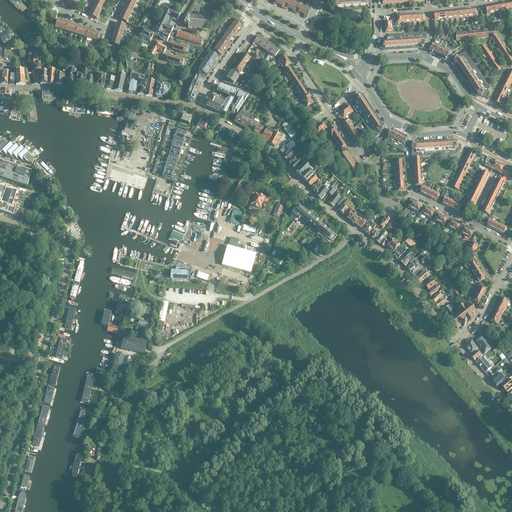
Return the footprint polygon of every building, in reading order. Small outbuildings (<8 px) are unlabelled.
[(16,0),(10,0),(9,1),(19,11),(24,7),(16,0)] [(74,8),(77,3),(70,0),(68,0),(66,4),(74,8)] [(102,9),(104,4),(96,0),(94,5),(102,9)] [(284,9),(287,1),(284,0),(281,0),(279,5),(282,6),(282,8),(284,9)] [(290,9),(293,3),(287,1),(284,9),(287,10),(287,8),(290,9)] [(295,13),(298,6),(293,3),(290,9),(294,11),(293,12),(295,13)] [(131,13),(134,8),(126,4),(124,9),(131,13)] [(99,14),(102,9),(94,5),(91,10),(99,14)] [(301,14),(304,8),(298,6),(295,13),(298,14),(298,13),(301,14)] [(307,18),(310,10),(304,8),(301,14),(305,15),(304,17),(307,18)] [(129,18),(131,13),(124,9),(121,14),(129,18)] [(170,18),(173,12),(166,9),(164,13),(163,15),(170,18)] [(40,22),(30,10),(26,14),(35,25),(40,22)] [(97,19),(99,14),(91,10),(89,15),(97,19)] [(177,21),(180,14),(173,11),(173,12),(170,18),(175,20),(177,21)] [(126,23),(129,18),(121,14),(119,19),(126,23)] [(167,25),(170,18),(163,15),(160,21),(167,25)] [(208,27),(209,22),(208,21),(208,18),(189,17),(189,20),(184,20),(184,24),(188,25),(188,28),(207,30),(207,27),(208,27)] [(172,28),(175,20),(170,18),(167,25),(166,25),(163,32),(170,36),(173,29),(172,28)] [(60,30),(63,22),(57,20),(55,28),(60,30)] [(163,32),(166,25),(167,25),(160,21),(156,28),(163,32)] [(242,26),(236,21),(232,26),(237,30),(239,27),(241,28),(242,26)] [(124,31),(126,25),(117,23),(116,28),(124,31)] [(235,33),(237,30),(232,26),(228,31),(235,36),(236,34),(235,33)] [(150,42),(154,35),(154,34),(142,28),(139,36),(150,42)] [(163,32),(156,28),(154,34),(154,35),(161,38),(160,39),(167,42),(170,36),(163,32)] [(235,36),(228,31),(225,36),(230,40),(232,37),(234,38),(235,36)] [(7,34),(5,32),(0,35),(0,39),(4,45),(10,40),(10,38),(7,34)] [(97,41),(100,33),(94,32),(92,40),(97,41)] [(202,40),(190,37),(191,35),(180,32),(176,38),(201,45),(202,40)] [(500,40),(499,38),(496,34),(492,37),(496,43),(500,40)] [(228,43),(230,40),(225,36),(221,41),(228,45),(229,43),(228,43)] [(259,46),(264,40),(259,36),(254,43),(259,46)] [(390,45),(390,37),(388,37),(388,41),(385,41),(382,44),(382,48),(385,50),(390,49),(390,45)] [(119,47),(120,41),(112,39),(111,44),(119,47)] [(264,50),(269,44),(264,40),(259,46),(264,50)] [(438,50),(440,46),(439,45),(441,41),(439,40),(435,41),(435,44),(431,51),(431,53),(432,54),(433,53),(436,54),(438,50)] [(504,46),(503,44),(500,40),(496,43),(499,49),(504,46)] [(228,45),(221,41),(218,46),(223,50),(225,47),(227,48),(228,45)] [(163,54),(166,48),(157,42),(150,54),(153,56),(157,50),(163,54)] [(451,52),(454,50),(452,47),(442,42),(440,46),(445,49),(444,53),(442,58),(445,59),(445,60),(446,60),(448,59),(451,52)] [(186,54),(187,48),(186,48),(187,45),(183,44),(182,46),(174,44),(174,45),(174,46),(173,45),(173,46),(173,48),(172,49),(172,50),(177,51),(178,51),(179,51),(178,52),(186,54)] [(270,53),(274,48),(269,44),(264,50),(270,53)] [(41,70),(41,55),(40,49),(40,46),(34,46),(34,49),(29,50),(30,55),(33,54),(33,56),(33,65),(35,65),(35,70),(41,70)] [(221,52),(223,50),(218,46),(214,51),(221,55),(222,53),(221,52)] [(444,53),(445,49),(440,46),(438,50),(436,54),(442,58),(444,53)] [(489,52),(488,49),(485,46),(481,49),(485,55),(489,52)] [(508,52),(506,50),(504,46),(499,49),(503,55),(508,52)] [(275,57),(279,51),(274,48),(270,53),(275,57)] [(461,63),(465,60),(468,58),(469,57),(466,52),(458,57),(455,63),(455,65),(456,65),(457,65),(457,66),(462,63),(461,63)] [(493,58),(492,55),(489,52),(485,55),(489,61),(493,58)] [(511,58),(510,55),(508,52),(503,55),(507,61),(511,58)] [(213,63),(217,58),(218,58),(211,53),(207,59),(213,63)] [(247,63),(251,57),(246,54),(242,59),(247,63)] [(180,65),(181,59),(168,56),(168,57),(167,57),(167,58),(167,60),(167,59),(167,60),(167,61),(166,61),(171,63),(172,62),(173,62),(172,63),(180,65)] [(497,64),(496,61),(493,58),(489,61),(492,67),(497,64)] [(209,69),(213,63),(207,59),(203,65),(209,69)] [(465,67),(468,65),(465,60),(461,63),(462,63),(457,66),(461,71),(465,68),(465,67)] [(501,69),(499,67),(497,64),(492,67),(496,73),(501,69)] [(206,75),(209,69),(203,65),(199,71),(206,75)] [(468,73),(472,70),(468,65),(465,67),(465,68),(461,71),(464,76),(468,73)] [(8,85),(9,72),(12,73),(13,67),(3,66),(2,83),(1,83),(1,84),(8,85)] [(238,75),(242,71),(236,67),(233,72),(238,75)] [(292,73),(290,70),(289,67),(283,71),(287,77),(292,73)] [(471,77),(475,75),(477,73),(479,72),(476,67),(474,68),(472,70),(468,73),(464,76),(467,81),(472,78),(471,77)] [(74,83),(76,71),(69,69),(66,86),(72,87),(73,82),(74,83)] [(25,86),(25,76),(24,76),(24,70),(15,71),(16,77),(15,77),(16,86),(25,86)] [(66,78),(67,70),(63,70),(62,75),(56,74),(55,85),(62,86),(63,78),(66,78)] [(84,89),(87,72),(83,71),(83,75),(77,74),(76,79),(77,80),(76,86),(76,87),(77,87),(84,89)] [(247,83),(234,74),(232,72),(228,78),(225,77),(223,83),(243,89),(247,83)] [(203,80),(195,77),(186,74),(184,80),(192,83),(200,86),(203,80)] [(122,92),(125,76),(118,75),(114,92),(122,92)] [(137,88),(138,82),(139,76),(131,75),(127,93),(134,94),(135,95),(137,88)] [(475,83),(478,80),(475,75),(471,77),(472,78),(467,81),(471,86),(475,83)] [(103,91),(106,77),(99,76),(97,86),(98,87),(98,89),(99,90),(103,91)] [(96,84),(97,79),(87,77),(85,88),(86,88),(86,89),(92,90),(93,84),(96,84)] [(478,88),(486,82),(483,77),(481,78),(478,80),(475,83),(471,86),(474,91),(478,88)] [(113,92),(115,80),(106,78),(103,91),(113,92)] [(152,97),(155,82),(148,81),(147,83),(145,96),(152,97)] [(145,96),(147,83),(140,82),(139,82),(138,82),(137,88),(139,88),(137,95),(142,96),(144,96),(145,96)] [(485,98),(490,88),(486,82),(478,88),(474,91),(478,96),(479,97),(480,97),(480,96),(485,98)] [(198,92),(200,86),(192,83),(190,88),(198,92)] [(167,96),(168,91),(170,90),(170,88),(169,87),(157,85),(156,96),(157,97),(160,98),(161,97),(161,96),(166,97),(167,96)] [(225,116),(238,91),(223,86),(223,87),(226,88),(221,86),(220,86),(219,87),(216,86),(212,97),(211,97),(207,107),(220,113),(221,110),(222,111),(221,114),(225,116)] [(0,98),(9,99),(10,89),(1,88),(1,89),(0,95),(0,98)] [(196,97),(198,92),(190,88),(187,94),(196,97)] [(52,97),(52,93),(52,92),(43,92),(43,100),(48,100),(48,97),(52,97)] [(244,103),(249,95),(248,95),(240,92),(236,99),(238,100),(232,111),(237,114),(243,103),(244,103)] [(194,101),(196,97),(187,94),(185,100),(191,103),(192,103),(193,102),(194,102),(194,101)] [(309,99),(310,98),(308,95),(307,95),(307,94),(301,98),(304,102),(309,99)] [(361,102),(365,100),(362,96),(359,94),(355,97),(355,101),(357,103),(354,106),(355,107),(355,108),(362,103),(361,102)] [(364,107),(368,105),(365,100),(361,102),(362,103),(355,108),(355,107),(354,108),(357,113),(365,108),(364,107)] [(368,112),(372,110),(368,105),(364,107),(365,108),(357,113),(360,118),(362,117),(368,113),(368,112)] [(139,114),(141,108),(132,107),(131,112),(130,114),(125,129),(123,134),(133,137),(135,132),(130,130),(135,115),(135,113),(139,114)] [(371,117),(375,115),(372,110),(368,112),(368,113),(362,117),(364,120),(365,122),(371,118),(371,117)] [(189,125),(191,118),(180,114),(179,117),(182,118),(180,122),(189,125)] [(239,125),(244,117),(239,115),(234,122),(235,123),(234,123),(237,124),(239,125)] [(248,130),(253,122),(256,117),(251,115),(248,120),(243,128),(244,128),(246,130),(246,129),(248,130)] [(375,123),(378,120),(375,115),(371,117),(371,118),(365,122),(364,123),(367,128),(369,127),(371,126),(375,123)] [(243,128),(248,120),(244,117),(239,125),(239,126),(241,127),(242,126),(243,128)] [(303,126),(296,117),(291,120),(299,129),(303,126)] [(205,130),(209,122),(200,118),(199,119),(196,126),(193,134),(197,135),(200,128),(205,130)] [(378,128),(382,125),(378,120),(375,123),(371,126),(369,127),(371,130),(372,132),(374,131),(378,128)] [(253,133),(256,128),(256,127),(258,125),(253,122),(248,130),(249,131),(251,132),(253,133)] [(259,137),(262,131),(263,128),(258,125),(256,127),(256,128),(253,133),(253,134),(254,134),(253,135),(256,136),(259,137)] [(297,134),(290,125),(285,129),(284,130),(291,138),(297,134)] [(381,134),(383,131),(384,128),(384,126),(383,126),(382,126),(382,125),(378,128),(374,131),(372,132),(371,133),(374,139),(381,134)] [(185,137),(187,132),(176,129),(175,131),(177,132),(176,134),(185,137)] [(268,143),(272,135),(271,135),(273,132),(267,129),(266,132),(262,139),(268,143)] [(391,146),(395,138),(395,137),(397,133),(394,132),(394,131),(393,131),(391,132),(388,139),(384,141),(386,143),(391,146)] [(184,141),(185,137),(176,134),(174,133),(173,135),(175,136),(175,138),(184,141)] [(274,147),(280,136),(274,133),(269,144),(274,147)] [(360,138),(357,133),(351,136),(355,142),(360,138)] [(396,148),(401,140),(403,137),(397,133),(395,137),(395,138),(391,146),(396,148)] [(183,145),(184,141),(175,138),(173,137),(172,140),(174,140),(173,142),(183,145)] [(404,147),(408,140),(408,138),(407,137),(406,138),(403,137),(401,140),(396,148),(402,151),(404,151),(404,147)] [(34,159),(23,148),(0,139),(0,153),(32,164),(34,159)] [(284,155),(295,146),(292,141),(280,151),(284,155)] [(455,150),(458,144),(457,143),(457,142),(456,141),(449,142),(450,147),(449,147),(449,151),(455,151),(455,150)] [(181,150),(183,145),(173,142),(171,142),(171,144),(173,145),(172,146),(172,147),(181,150)] [(347,148),(345,145),(343,142),(338,146),(341,151),(347,148)] [(180,154),(181,150),(172,147),(172,146),(170,146),(169,148),(171,149),(171,151),(180,154)] [(292,149),(288,152),(283,157),(287,162),(296,154),(292,149)] [(179,158),(180,154),(171,151),(169,150),(168,153),(170,153),(169,155),(179,158)] [(291,166),(302,157),(299,153),(288,162),(291,166)] [(358,169),(347,153),(339,158),(351,174),(358,169)] [(177,162),(179,158),(169,155),(167,154),(167,157),(168,157),(168,159),(177,162)] [(237,166),(241,160),(235,155),(234,156),(233,155),(230,159),(231,160),(230,161),(234,164),(233,165),(234,165),(235,165),(237,166)] [(302,157),(291,166),(294,170),(305,160),(302,157)] [(511,168),(504,165),(504,167),(500,165),(496,163),(497,162),(488,157),(487,159),(487,158),(487,159),(486,162),(485,162),(485,163),(487,164),(486,167),(491,169),(491,170),(493,170),(497,172),(500,173),(500,174),(502,175),(507,177),(507,178),(509,174),(511,175),(511,172),(511,170),(510,170),(511,168)] [(176,167),(177,162),(168,159),(166,159),(165,161),(167,162),(166,164),(176,167)] [(28,184),(32,172),(32,171),(0,160),(0,176),(27,186),(28,184)] [(244,171),(248,165),(241,160),(237,166),(239,167),(238,168),(239,169),(240,168),(244,171)] [(39,164),(51,175),(51,176),(52,176),(53,176),(53,175),(54,175),(54,174),(54,173),(42,161),(41,161),(40,161),(39,161),(39,162),(39,163),(39,164)] [(301,178),(306,183),(312,176),(321,167),(317,162),(310,169),(301,177),(301,178)] [(174,171),(176,167),(166,164),(165,163),(164,165),(166,166),(165,168),(174,171)] [(301,177),(310,169),(305,164),(301,168),(296,172),(301,177)] [(173,175),(174,171),(165,168),(163,167),(162,170),(164,170),(164,172),(173,175)] [(172,180),(173,175),(164,172),(162,172),(161,174),(163,175),(162,177),(172,180)] [(310,187),(317,180),(315,179),(313,176),(306,183),(310,187)] [(319,192),(322,188),(318,183),(311,189),(316,195),(316,194),(319,192)] [(68,199),(60,185),(59,184),(58,184),(57,184),(57,185),(56,185),(56,186),(65,201),(68,202),(68,199)] [(234,203),(241,189),(240,185),(238,184),(230,200),(234,203)] [(7,200),(5,206),(4,206),(1,204),(0,204),(1,202),(2,201),(7,187),(0,185),(0,212),(1,213),(2,213),(19,218),(20,215),(18,215),(19,211),(21,211),(22,208),(20,207),(21,205),(7,200)] [(331,196),(337,190),(332,186),(328,191),(327,193),(331,196)] [(321,200),(327,193),(328,191),(324,187),(316,195),(321,200)] [(11,189),(9,195),(23,200),(25,200),(26,197),(24,197),(25,194),(11,189)] [(9,195),(7,200),(21,205),(23,206),(24,203),(22,202),(23,200),(9,195)] [(263,206),(264,203),(266,204),(268,200),(255,195),(252,203),(251,203),(251,204),(251,205),(250,206),(253,207),(252,210),(257,211),(258,209),(260,210),(261,209),(261,208),(262,207),(262,206),(263,206)] [(333,207),(340,199),(336,195),(329,203),(333,207)] [(339,206),(345,198),(342,196),(336,204),(339,206)] [(447,206),(450,200),(446,198),(444,202),(442,201),(441,203),(443,204),(442,205),(444,206),(445,205),(447,206)] [(352,211),(355,207),(348,200),(343,206),(342,205),(339,210),(347,217),(351,212),(352,211)] [(279,217),(283,205),(278,203),(273,215),(274,215),(279,217)] [(305,212),(298,206),(294,211),(292,213),(299,219),(301,217),(305,212)] [(384,216),(377,209),(371,217),(374,220),(377,217),(378,216),(379,215),(380,215),(383,217),(384,216)] [(242,213),(233,210),(229,223),(238,225),(242,213)] [(351,222),(357,215),(352,211),(351,212),(347,218),(351,222)] [(313,218),(305,212),(301,217),(309,223),(313,218)] [(356,225),(362,218),(357,215),(351,222),(356,225)] [(383,228),(390,220),(387,217),(382,223),(380,222),(379,225),(383,228)] [(321,225),(313,218),(309,223),(317,230),(321,225)] [(361,229),(366,222),(362,218),(356,225),(361,229)] [(365,233),(372,224),(368,221),(362,230),(365,233)] [(292,231),(297,226),(292,222),(288,227),(292,231)] [(256,228),(244,224),(242,230),(254,234),(256,228)] [(369,236),(375,227),(372,224),(365,233),(369,236)] [(329,232),(329,231),(321,225),(317,230),(325,237),(329,232)] [(375,241),(380,234),(376,230),(372,233),(370,237),(375,241)] [(331,244),(336,237),(329,232),(329,231),(329,232),(325,237),(324,238),(331,244)] [(384,240),(387,236),(382,232),(375,241),(379,245),(380,244),(384,240)] [(416,243),(410,237),(405,242),(407,243),(412,248),(416,243)] [(230,239),(228,246),(236,249),(238,241),(230,239)] [(307,248),(312,242),(308,239),(303,245),(307,248)] [(393,253),(399,246),(393,240),(387,247),(390,250),(390,251),(392,252),(393,252),(393,253)] [(424,251),(418,245),(415,248),(421,254),(424,251)] [(228,246),(227,246),(221,266),(250,273),(255,254),(236,249),(228,246)] [(324,253),(317,247),(313,251),(318,255),(319,253),(322,255),(324,253)] [(403,254),(405,252),(400,247),(393,255),(392,255),(397,260),(398,260),(397,259),(401,256),(403,254)] [(417,262),(420,260),(421,260),(428,254),(426,251),(418,258),(418,257),(413,262),(412,262),(405,268),(409,272),(417,264),(415,263),(417,262)] [(411,261),(413,259),(409,254),(406,256),(400,262),(405,267),(411,262),(411,261)] [(424,267),(433,259),(428,254),(421,260),(418,263),(420,264),(423,268),(424,267)] [(476,266),(475,265),(473,261),(469,264),(467,265),(470,269),(476,266)] [(76,298),(77,298),(85,266),(85,265),(85,264),(85,263),(83,262),(82,262),(81,262),(80,262),(79,263),(79,264),(78,265),(70,296),(70,297),(70,298),(71,299),(71,300),(72,300),(72,301),(73,301),(74,301),(75,300),(76,299),(76,298)] [(412,275),(419,269),(420,270),(423,268),(420,264),(418,266),(417,264),(409,272),(412,275)] [(428,277),(424,272),(427,271),(424,267),(423,268),(420,270),(419,271),(413,276),(416,279),(420,284),(428,277)] [(188,280),(188,277),(188,272),(180,271),(180,270),(175,269),(175,271),(171,271),(171,279),(188,280)] [(210,276),(197,272),(195,277),(208,282),(210,276)] [(484,279),(482,275),(481,274),(476,278),(479,282),(484,279)] [(435,286),(431,281),(424,286),(426,288),(426,289),(427,289),(428,290),(428,291),(435,286)] [(455,289),(451,283),(444,287),(449,294),(455,289)] [(437,292),(440,290),(437,286),(436,287),(434,289),(434,288),(428,293),(431,297),(437,292)] [(435,304),(442,298),(438,294),(432,300),(431,300),(435,304)] [(114,314),(121,316),(126,297),(119,295),(114,314)] [(157,328),(164,329),(169,302),(162,300),(157,328)] [(445,305),(442,300),(435,305),(439,309),(445,305)] [(473,317),(476,315),(474,311),(474,310),(474,309),(473,308),(472,308),(471,308),(468,304),(465,307),(464,305),(456,312),(458,314),(450,320),(457,329),(462,324),(464,327),(466,325),(474,319),(473,317)] [(455,315),(451,310),(454,309),(451,305),(443,311),(449,320),(455,315)] [(65,328),(71,330),(76,310),(70,308),(65,328)] [(146,342),(124,337),(121,349),(144,354),(146,342)] [(496,347),(489,338),(486,341),(483,337),(475,343),(473,343),(478,349),(479,348),(484,354),(492,349),(493,349),(496,347)] [(56,357),(63,359),(68,340),(61,338),(56,357)] [(478,349),(473,343),(472,341),(466,346),(465,346),(471,354),(472,354),(475,351),(478,349)] [(482,356),(481,355),(478,352),(476,353),(473,356),(471,357),(475,362),(482,356)] [(115,354),(112,372),(121,374),(124,356),(115,354)] [(494,367),(485,356),(477,363),(486,374),(494,367)] [(49,384),(56,386),(60,368),(54,366),(49,384)] [(496,378),(491,372),(487,375),(492,381),(496,378)] [(497,387),(506,380),(502,374),(492,381),(497,387)] [(86,379),(83,396),(83,397),(83,398),(84,399),(84,400),(85,400),(86,400),(87,400),(88,399),(89,398),(90,397),(94,381),(94,380),(93,379),(93,378),(93,377),(92,376),(91,375),(90,376),(89,376),(89,377),(88,377),(87,378),(86,379)] [(511,389),(511,383),(509,380),(501,386),(503,388),(501,389),(502,390),(504,391),(505,390),(507,394),(511,389)] [(54,390),(48,388),(44,403),(51,405),(54,390)] [(51,408),(44,407),(39,424),(46,426),(51,408)] [(80,409),(72,435),(80,438),(88,412),(80,409)] [(31,449),(39,451),(45,428),(38,426),(31,449)] [(76,454),(72,471),(72,472),(72,473),(73,473),(73,474),(73,475),(74,475),(74,476),(75,476),(75,475),(76,475),(77,475),(77,474),(78,474),(78,473),(79,473),(83,455),(83,454),(82,453),(82,452),(81,452),(81,451),(80,451),(79,451),(79,452),(78,452),(77,453),(76,454)] [(35,458),(29,456),(25,470),(31,472),(35,458)] [(14,511),(22,511),(26,498),(26,496),(26,495),(26,494),(25,493),(24,492),(23,492),(22,492),(21,493),(20,493),(19,495),(19,496),(14,511)]
